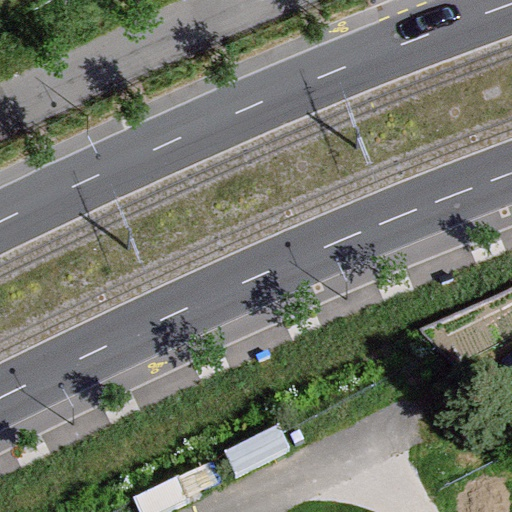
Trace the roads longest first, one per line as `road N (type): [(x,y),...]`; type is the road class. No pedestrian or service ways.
road 1 (secondary): [(0,399),(286,264),(511,174)]
road 2 (secondary): [(494,11),(340,69),(0,223)]
